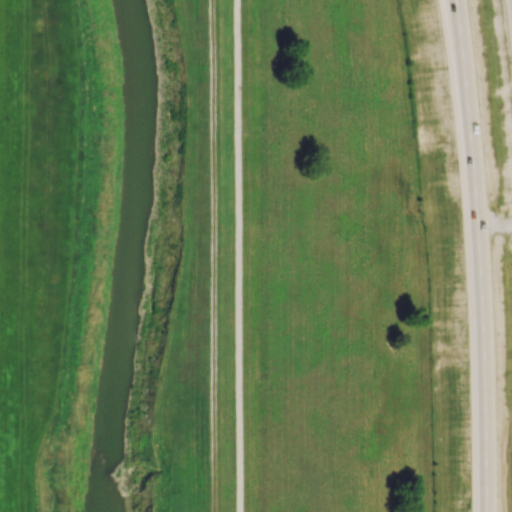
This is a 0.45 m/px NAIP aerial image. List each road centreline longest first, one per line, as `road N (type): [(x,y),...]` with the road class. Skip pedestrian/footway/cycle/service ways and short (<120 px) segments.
road 1 (motorway): [(455,0),(485,313),(485,511)]
road 2 (track): [(209,0),(212,511)]
